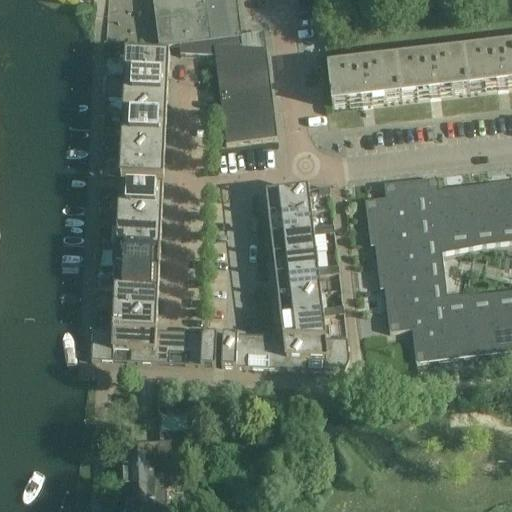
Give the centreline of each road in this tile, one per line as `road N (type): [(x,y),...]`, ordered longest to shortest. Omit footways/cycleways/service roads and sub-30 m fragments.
road 1 (residential): [(91,511),(105,374),(357,386),(334,175)]
road 2 (residential): [(334,175),(511,151)]
road 3 (residential): [(303,176),(280,0)]
road 4 (residential): [(234,324),(239,181)]
road 5 (residential): [(172,322),(180,188)]
road 6 (residential): [(180,188),(186,65)]
